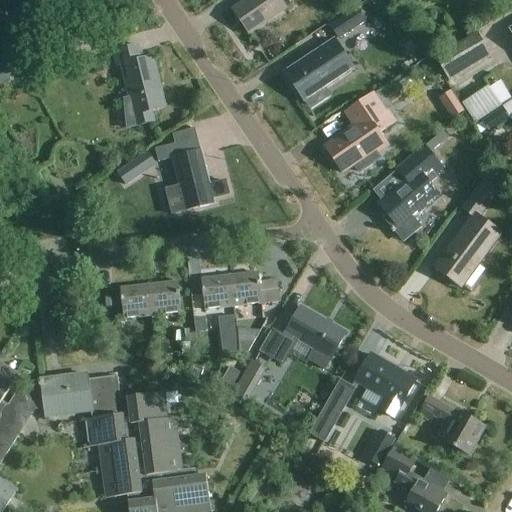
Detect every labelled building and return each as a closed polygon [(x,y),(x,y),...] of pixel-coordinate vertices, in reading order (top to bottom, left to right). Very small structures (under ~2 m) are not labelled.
[(286,9),(279,0),(251,0),(247,3),(246,2),(233,12),(248,34),(286,9)] [(329,26),(338,40),(360,26),(351,12),(329,26)] [(9,24),(16,39),(36,28),(29,14),(9,24)] [(435,58),(450,83),(492,57),(477,33),(435,58)] [(284,74),(304,103),(354,70),(335,40),(284,74)] [(142,61),(139,46),(113,52),(116,67),(122,66),(136,126),(153,122),(151,112),(164,109),(152,58),(142,61)] [(0,59),(0,83),(19,73),(9,54),(0,59)] [(105,59),(92,61),(94,73),(107,71),(105,59)] [(511,91),(505,81),(472,101),(483,117),(511,99),(511,91)] [(345,114),(355,129),(352,131),(325,149),(343,174),(355,166),(357,169),(377,155),(375,152),(372,148),(383,141),(384,140),(379,134),(396,123),(388,112),(386,114),(381,105),(374,95),(373,95),(345,114)] [(457,102),(445,110),(452,120),(464,112),(457,102)] [(503,108),(482,122),(490,134),(510,120),(503,108)] [(208,187),(194,130),(173,135),(175,144),(154,149),(158,162),(170,160),(177,188),(165,191),(170,214),(212,205),(211,199),(227,195),(224,183),(208,187)] [(433,139),(426,145),(432,152),(439,146),(433,139)] [(403,243),(420,229),(413,221),(440,199),(437,195),(429,184),(446,170),(432,152),(426,145),(396,170),(397,171),(406,182),(382,203),(378,206),(387,217),(383,220),(392,230),(390,232),(392,235),(394,233),(403,243)] [(125,185),(146,172),(137,160),(116,173),(125,185)] [(434,268),(461,288),(501,235),(478,218),(501,189),(485,178),(461,210),(472,218),(434,268)] [(75,238),(76,244),(86,243),(85,236),(75,238)] [(257,274),(228,277),(231,308),(234,308),(248,306),(260,305),(277,303),(275,282),(258,284),(257,274)] [(201,281),(204,311),(231,308),(228,277),(201,281)] [(176,283),(147,287),(151,317),(179,314),(176,283)] [(151,317),(147,287),(119,290),(122,320),(151,317)] [(307,362),(324,371),(346,334),(299,309),(283,337),(272,332),(259,354),(282,367),(297,342),(314,351),(307,362)] [(99,342),(111,341),(110,325),(98,326),(99,342)] [(188,330),(179,331),(181,344),(189,343),(190,343),(188,330)] [(355,382),(383,399),(377,409),(394,419),(416,382),(370,356),(355,382)] [(244,408),(266,370),(250,361),(228,399),(244,408)] [(0,365),(0,402),(1,402),(17,376),(0,365)] [(232,388),(240,374),(229,368),(221,382),(232,388)] [(0,415),(2,417),(0,420),(0,511),(2,511),(16,492),(13,490),(15,487),(5,480),(3,484),(0,481),(0,464),(34,411),(44,410),(45,419),(91,413),(92,420),(112,417),(114,426),(131,424),(135,443),(138,469),(142,496),(126,498),(127,504),(154,501),(152,486),(179,482),(197,479),(196,470),(184,472),(148,477),(144,450),(140,423),(139,416),(122,418),(120,399),(117,377),(87,380),(86,375),(39,381),(39,387),(19,389),(8,407),(1,402),(0,402),(0,415)] [(340,381),(309,436),(325,444),(356,390),(340,381)] [(139,416),(140,423),(168,420),(164,393),(120,399),(122,418),(139,416)] [(469,455),(486,427),(460,413),(459,414),(429,397),(419,415),(431,422),(434,416),(452,426),(443,440),(455,447),(453,449),(457,451),(458,449),(469,455)] [(99,448),(135,443),(131,424),(114,426),(112,417),(92,420),(86,421),(90,449),(99,448)] [(144,450),(180,445),(180,442),(176,419),(168,420),(140,423),(144,450)] [(380,431),(364,460),(379,468),(395,440),(380,431)] [(187,441),(180,442),(180,445),(181,450),(188,449),(187,441)] [(102,475),(138,469),(135,443),(99,448),(102,475)] [(180,445),(144,450),(148,477),(184,472),(181,450),(180,445)] [(421,511),(437,511),(447,496),(409,474),(417,462),(395,448),(382,469),(398,479),(395,484),(412,494),(406,503),(421,511)] [(138,469),(102,475),(106,501),(126,498),(142,496),(138,469)] [(179,482),(182,511),(209,511),(205,478),(197,479),(179,482)] [(355,489),(366,489),(366,480),(355,480),(355,489)] [(155,511),(182,511),(179,482),(152,486),(154,501),(155,511)] [(155,511),(154,501),(127,504),(127,511),(155,511)]
